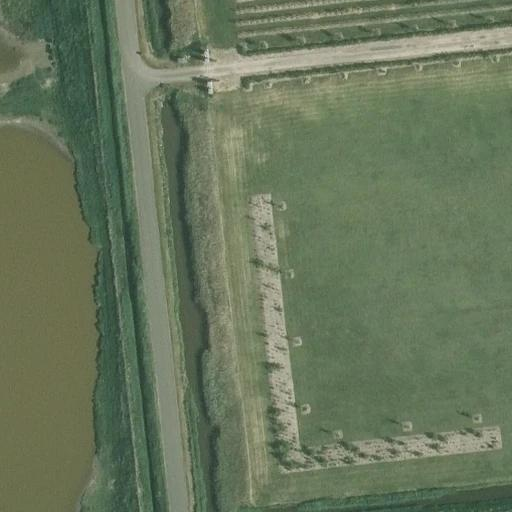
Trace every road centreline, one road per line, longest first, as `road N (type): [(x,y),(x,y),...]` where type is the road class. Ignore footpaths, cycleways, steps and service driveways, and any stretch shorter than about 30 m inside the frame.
road 1 (unclassified): [(179,511),(132,80)]
road 2 (unclassified): [(132,80),(511,38)]
